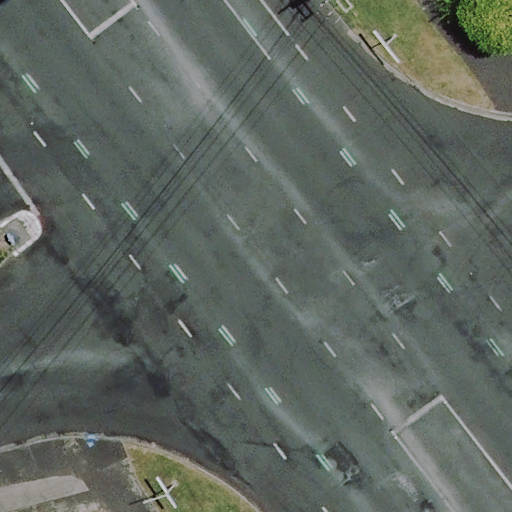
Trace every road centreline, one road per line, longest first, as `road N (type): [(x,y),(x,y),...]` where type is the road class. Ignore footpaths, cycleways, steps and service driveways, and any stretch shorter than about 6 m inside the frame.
road 1 (secondary): [(270,233),(491,511)]
road 2 (secondary): [(92,0),(270,233)]
road 3 (residential): [(0,276),(53,254),(145,239),(270,233)]
road 4 (residential): [(270,233),(391,238),(511,230)]
